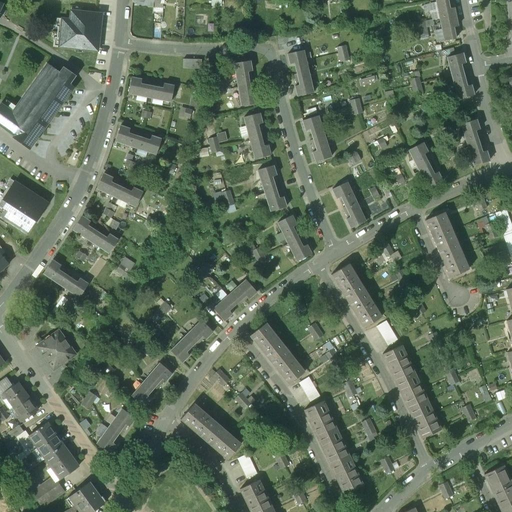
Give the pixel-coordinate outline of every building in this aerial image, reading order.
[(222,0),(210,0),(210,8),(222,8),(222,0)] [(447,0),(436,0),(435,0),(440,20),(455,17),(453,8),(449,9),(447,0)] [(57,19),(54,46),(97,50),(101,14),(71,11),(70,20),(57,19)] [(455,17),(440,20),(444,41),(455,39),(453,27),(457,27),(455,17)] [(425,23),(416,26),(418,32),(427,29),(425,23)] [(427,29),(418,32),(420,38),(429,35),(427,29)] [(345,46),(336,48),(338,55),(347,53),(345,46)] [(452,48),(440,52),(442,57),(446,56),(446,58),(455,56),(452,48)] [(303,51),(287,55),(290,64),(294,63),(297,74),(308,72),(303,51)] [(347,53),(338,55),(340,62),(349,60),(347,53)] [(455,56),(446,58),(452,79),(463,76),(460,65),(465,64),(462,54),(455,56)] [(201,60),(183,59),(183,69),(201,69),(201,60)] [(250,61),(234,64),(237,85),(249,83),(247,72),(251,71),(250,61)] [(1,103),(0,103),(0,126),(13,136),(12,138),(29,150),(38,138),(39,138),(43,133),(42,133),(74,88),(70,84),(76,76),(63,67),(59,73),(47,64),(12,112),(1,103)] [(308,72),(297,74),(299,86),(295,87),(297,96),(313,93),(308,72)] [(372,75),(358,79),(360,85),(374,81),(372,75)] [(463,76),(452,79),(457,99),(473,95),(471,86),(466,87),(463,76)] [(151,87),(140,84),(141,80),(131,78),(128,94),(149,98),(151,87)] [(418,78),(410,80),(412,87),(420,85),(418,78)] [(222,80),(213,82),(214,89),(223,88),(222,80)] [(249,83),(237,85),(241,106),(257,104),(255,94),(251,95),(249,83)] [(163,89),(151,87),(149,98),(170,102),(173,86),(164,84),(163,89)] [(420,85),(412,87),(414,94),(422,92),(420,85)] [(223,88),(214,89),(216,96),(225,95),(223,88)] [(358,99),(349,101),(351,108),(360,106),(358,99)] [(360,106),(351,108),(353,116),(362,113),(360,106)] [(259,114),(243,118),(249,139),(260,136),(257,124),(262,123),(259,114)] [(318,116),(302,121),(305,131),(310,129),(313,140),(324,137),(318,116)] [(476,120),(460,125),(467,145),(478,142),(474,131),(479,130),(476,120)] [(139,137),(128,134),(129,129),(120,126),(115,142),(135,148),(139,137)] [(150,141),(139,137),(135,148),(156,155),(161,139),(151,136),(150,141)] [(260,136),(249,139),(254,159),(270,155),(268,145),(263,147),(260,136)] [(217,137),(208,139),(210,147),(219,144),(217,137)] [(324,137),(313,140),(317,151),(312,153),(315,162),(331,157),(324,137)] [(478,142),(467,145),(473,166),(489,161),(486,151),(481,153),(478,142)] [(422,143),(408,151),(418,170),(428,164),(423,154),(427,152),(422,143)] [(219,144),(210,147),(212,154),(220,152),(219,144)] [(357,152),(351,155),(355,163),(361,160),(357,152)] [(428,164),(418,170),(427,189),(442,181),(438,173),(433,175),(428,164)] [(273,166),(257,171),(264,191),(275,188),(271,177),(276,175),(273,166)] [(112,178),(103,174),(96,189),(116,198),(121,187),(110,183),(112,178)] [(47,203),(10,179),(5,186),(7,188),(1,196),(0,195),(0,205),(6,210),(1,217),(27,234),(47,203)] [(356,202),(347,183),(332,190),(336,199),(340,197),(345,207),(356,202)] [(131,192),(121,187),(116,198),(135,207),(142,192),(133,188),(131,192)] [(374,187),(369,190),(373,198),(379,195),(374,187)] [(275,188),(264,191),(270,212),(286,207),(283,197),(278,199),(275,188)] [(229,190),(221,193),(223,200),(232,198),(229,190)] [(481,193),(473,196),(479,210),(487,207),(481,193)] [(232,198),(223,200),(225,208),(234,205),(232,198)] [(356,202),(345,207),(350,217),(346,220),(350,229),(365,221),(356,202)] [(511,227),(506,210),(495,213),(511,260),(511,227)] [(445,212),(425,221),(449,277),(468,269),(445,212)] [(90,222),(81,216),(73,230),(91,242),(97,232),(87,226),(90,222)] [(292,216),(277,223),(287,242),(297,237),(292,227),(296,225),(292,216)] [(493,222),(485,225),(490,239),(498,236),(493,222)] [(107,238),(97,232),(91,242),(109,254),(118,240),(109,234),(107,238)] [(297,237),(287,242),(296,261),(311,254),(306,245),(302,247),(297,237)] [(394,253),(386,240),(379,244),(386,257),(394,253)] [(260,247),(251,251),(255,258),(263,254),(260,247)] [(504,251),(496,254),(502,268),(510,265),(504,251)] [(0,271),(9,264),(0,254),(0,271)] [(263,254),(255,258),(258,265),(266,261),(263,254)] [(60,266),(52,260),(43,274),(61,286),(67,276),(58,270),(60,266)] [(213,269),(207,263),(201,268),(208,274),(213,269)] [(381,317),(348,264),(331,275),(363,327),(381,317)] [(208,274),(201,268),(196,273),(202,279),(208,274)] [(409,282),(402,269),(395,273),(402,286),(409,282)] [(67,276),(61,286),(79,298),(88,284),(80,279),(77,283),(67,276)] [(245,280),(229,295),(237,303),(246,296),(249,299),(256,293),(245,280)] [(229,295),(213,309),(224,321),(232,314),(228,311),(237,303),(229,295)] [(298,297),(290,302),(298,315),(306,310),(298,297)] [(425,311),(418,298),(411,302),(418,315),(425,311)] [(171,308),(165,302),(159,307),(166,314),(171,308)] [(166,314),(159,307),(154,313),(161,319),(166,314)] [(201,321),(186,336),(194,344),(202,336),(205,339),(212,332),(201,321)] [(397,340),(385,321),(376,327),(387,346),(397,340)] [(323,336),(315,323),(308,328),(316,341),(323,336)] [(304,372),(265,324),(250,336),(288,385),(304,372)] [(58,331),(51,336),(48,336),(44,338),(44,341),(36,346),(53,370),(75,355),(58,331)] [(435,333),(427,337),(434,350),(442,347),(435,333)] [(186,336),(170,351),(182,363),(189,356),(186,352),(194,344),(186,336)] [(132,351),(125,346),(120,351),(127,357),(132,351)] [(441,429),(400,348),(383,356),(422,438),(441,429)] [(341,362),(333,349),(325,354),(334,367),(341,362)] [(127,357),(120,351),(115,357),(122,363),(127,357)] [(159,363),(145,380),(154,387),(162,379),(165,382),(172,374),(159,363)] [(453,369),(444,373),(451,386),(459,383),(453,369)] [(229,381),(219,370),(212,375),(222,387),(229,381)] [(5,378),(0,381),(0,392),(1,394),(6,391),(4,388),(9,385),(5,378)] [(320,396),(309,378),(298,383),(310,402),(320,396)] [(145,380),(131,396),(144,407),(150,399),(147,396),(154,387),(145,380)] [(358,394),(351,381),(344,384),(350,398),(358,394)] [(18,383),(11,387),(9,385),(4,388),(6,391),(1,394),(5,399),(6,398),(12,407),(27,396),(18,383)] [(97,397),(89,392),(85,398),(92,403),(97,397)] [(241,393),(234,399),(244,410),(251,404),(241,393)] [(27,396),(12,407),(19,416),(17,417),(21,422),(26,418),(28,420),(32,417),(31,415),(37,410),(27,396)] [(92,403),(85,398),(81,404),(88,409),(92,403)] [(362,485),(323,402),(305,411),(344,494),(362,485)] [(240,445),(194,405),(181,420),(228,461),(240,445)] [(470,405),(462,409),(468,422),(476,419),(470,405)] [(121,409),(109,427),(118,433),(125,424),(129,427),(135,419),(121,409)] [(263,417),(256,422),(264,434),(271,429),(263,417)] [(376,433),(370,419),(362,423),(368,436),(376,433)] [(46,422),(28,435),(37,447),(31,451),(39,462),(44,458),(62,445),(46,422)] [(18,424),(7,432),(12,439),(23,431),(18,424)] [(118,433),(109,427),(96,444),(110,454),(115,445),(112,443),(118,433)] [(12,439),(4,445),(11,457),(22,449),(26,455),(31,451),(37,447),(28,435),(25,430),(23,431),(12,439)] [(62,445),(44,458),(59,478),(77,466),(62,445)] [(282,451),(274,455),(281,469),(288,464),(282,451)] [(248,454),(237,459),(246,479),(257,473),(248,454)] [(395,470),(388,457),(381,461),(387,474),(395,470)] [(505,511),(511,509),(511,486),(503,466),(484,475),(501,511),(505,511)] [(52,475),(38,485),(34,479),(27,484),(41,507),(64,492),(52,475)] [(273,511),(259,481),(240,490),(250,511),(273,511)] [(89,483),(69,497),(74,505),(62,511),(87,511),(104,502),(89,483)] [(447,483),(439,487),(445,500),(453,497),(447,483)] [(300,487),(292,491),(298,505),(306,500),(300,487)]
